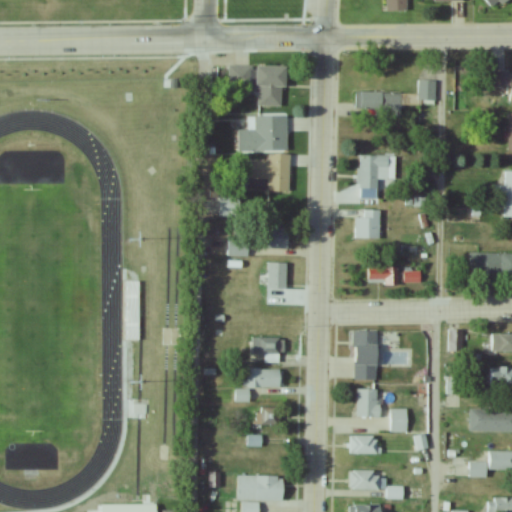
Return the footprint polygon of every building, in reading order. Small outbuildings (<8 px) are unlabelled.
[(384,0),(385,11),(407,11),(406,0),(384,0)] [(485,0),(492,9),(504,0),(485,0)] [(258,106),(281,107),(282,87),(286,87),(286,67),(234,66),(234,86),(258,87),(258,106)] [(511,71),(490,71),(489,87),(508,88),(508,101),(511,101),(511,71)] [(435,100),(435,80),(417,80),(417,100),(435,100)] [(377,110),(377,117),(401,118),(401,102),(411,103),(411,93),(355,92),(355,110),(377,110)] [(238,129),(238,151),(286,151),(286,117),(248,117),(248,129),(238,129)] [(389,156),(358,155),(357,197),(377,197),(377,179),(389,179),(389,156)] [(289,192),(289,157),(250,157),(250,181),(268,181),(268,192),(289,192)] [(239,217),(239,198),(220,198),(220,217),(239,217)] [(379,209),(363,209),(363,217),(355,217),(355,238),(379,238),(379,209)] [(288,229),(259,229),(259,249),(288,249),(288,229)] [(226,257),(250,257),(250,238),(226,238),(226,257)] [(472,276),(511,276),(511,254),(472,254),(472,276)] [(267,289),(286,289),(286,263),(267,263),(267,289)] [(366,284),(397,284),(397,268),(366,268),(366,284)] [(420,282),(420,272),(403,272),(403,282),(420,282)] [(138,280),(124,280),(124,340),(138,340),(138,280)] [(448,352),(462,352),(462,329),(448,329),(448,352)] [(353,379),(377,379),(377,330),(353,330),(353,379)] [(511,333),(492,333),(492,352),(511,351),(511,333)] [(253,353),(265,353),(265,362),(279,362),(279,338),(253,338),(253,353)] [(511,388),(511,366),(490,366),(490,388),(511,388)] [(281,368),(247,368),(247,387),(281,387),(281,368)] [(461,376),(446,376),(446,393),(461,393),(461,376)] [(379,388),(357,388),(357,416),(379,416),(379,388)] [(407,432),(407,408),(389,408),(389,432),(407,432)] [(511,408),(470,408),(470,431),(511,430),(511,408)] [(427,448),(426,434),(415,435),(416,448),(427,448)] [(349,453),(380,453),(380,435),(349,435),(349,453)] [(511,451),(486,451),(486,469),(511,469),(511,451)] [(350,469),(350,488),(380,488),(380,469),(350,469)] [(237,501),(283,501),(283,475),(237,475),(237,501)] [(511,511),(511,497),(495,497),(494,511),(511,511)]
